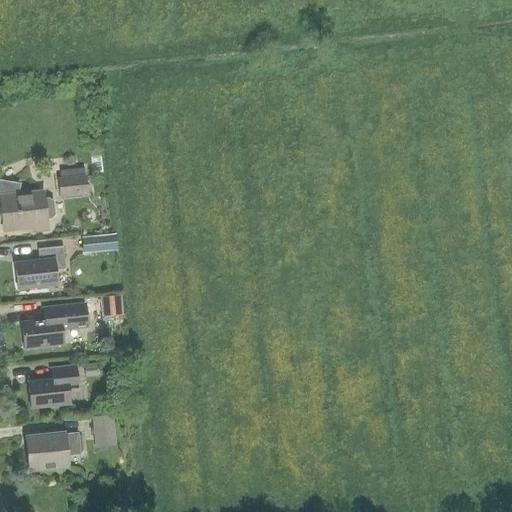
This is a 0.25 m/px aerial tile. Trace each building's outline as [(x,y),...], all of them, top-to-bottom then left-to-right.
[(86,176),(58,178),(60,199),(88,196),(86,176)] [(44,201),(43,192),(18,195),(20,184),(0,180),(0,210),(1,210),(4,235),(29,232),(30,235),(47,234),(46,222),(49,221),(53,218),(51,204),(46,201),(44,201)] [(84,254),(109,251),(109,250),(118,249),(117,234),(83,238),(84,254)] [(18,290),(58,286),(56,272),(65,271),(63,248),(38,251),(39,261),(15,263),(18,290)] [(119,296),(100,298),(102,317),(121,315),(123,314),(121,296),(119,296)] [(24,349),(64,345),(62,330),(88,327),(85,304),(44,308),(45,320),(21,323),(24,349)] [(30,409),(71,404),(69,388),(77,387),(75,366),(51,369),(52,380),(28,383),(30,409)] [(113,415),(92,417),(95,449),(116,448),(113,415)] [(65,435),(65,433),(25,437),(29,471),(68,467),(67,455),(80,454),(78,434),(65,435)]
